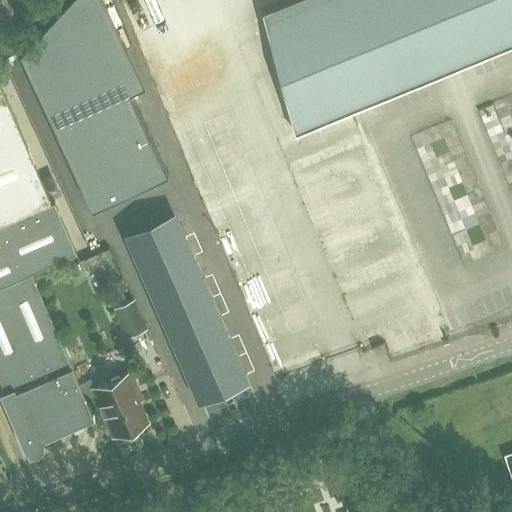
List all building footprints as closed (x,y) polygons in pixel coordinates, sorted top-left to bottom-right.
[(511,0),(288,0),(262,11),(296,132),(511,43),(511,0)] [(205,47),(205,68),(216,68),(216,47),(205,47)] [(187,67),(163,75),(167,85),(190,76),(187,67)] [(0,222),(51,201),(0,82),(0,222)] [(92,205),(168,170),(129,87),(53,122),(92,205)] [(507,138),(511,137),(511,114),(502,117),(507,138)] [(445,126),(419,138),(437,177),(468,162),(461,146),(451,150),(446,139),(464,131),(460,121),(446,128),(445,126)] [(194,170),(206,169),(205,143),(223,143),(223,133),(193,134),(194,170)] [(54,199),(51,201),(0,222),(0,377),(6,392),(5,393),(6,394),(7,393),(29,444),(32,446),(36,448),(38,444),(38,440),(94,415),(93,411),(92,411),(32,271),(77,251),(54,199)] [(185,240),(138,262),(200,396),(213,390),(215,396),(235,386),(233,381),(247,374),(185,240)] [(474,264),(494,255),(489,244),(469,252),(474,264)] [(365,325),(408,306),(403,294),(384,302),(382,298),(358,308),(365,325)] [(134,299),(114,308),(127,337),(147,328),(148,327),(135,298),(134,299)] [(377,355),(387,352),(384,342),(374,345),(377,355)] [(146,419),(133,389),(136,387),(130,372),(94,387),(114,433),(146,419)] [(394,511),(388,493),(348,507),(350,511),(394,511)]
